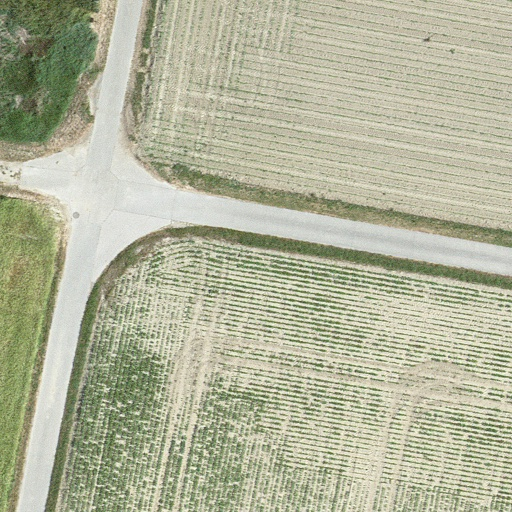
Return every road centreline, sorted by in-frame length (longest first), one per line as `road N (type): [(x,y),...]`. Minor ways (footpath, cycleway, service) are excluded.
road 1 (track): [(31,511),(130,0)]
road 2 (track): [(511,259),(94,186)]
